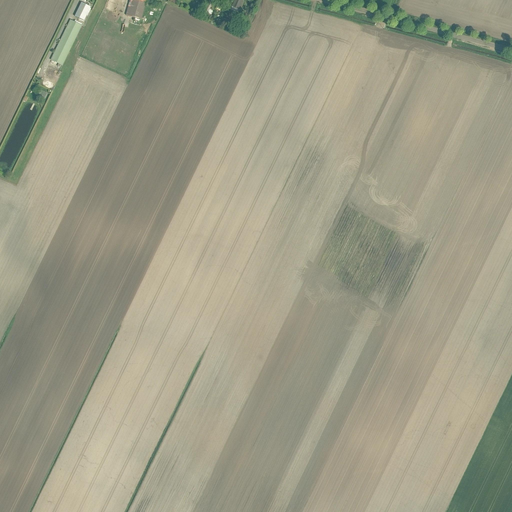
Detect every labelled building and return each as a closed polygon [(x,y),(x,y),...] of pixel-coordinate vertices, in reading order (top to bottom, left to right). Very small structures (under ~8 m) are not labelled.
[(130,0),(126,16),(142,20),(146,3),(135,0),(130,0)] [(245,0),(234,0),(232,7),(241,10),(245,0)] [(91,7),(82,3),(74,17),(84,21),(91,7)] [(203,14),(206,15),(207,13),(210,15),(212,11),(209,10),(211,5),(207,4),(203,14)] [(82,26),(70,20),(51,60),(63,66),(82,26)] [(48,94),(41,90),(38,96),(45,99),(48,94)]
